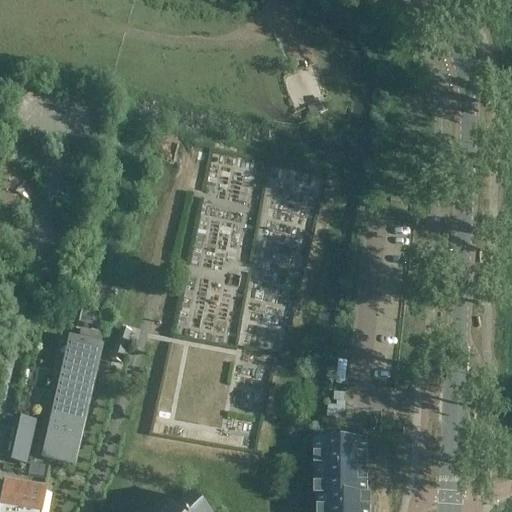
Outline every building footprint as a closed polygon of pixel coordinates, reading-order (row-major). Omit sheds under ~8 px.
[(328,109),(324,100),(314,104),(318,114),(328,109)] [(20,342),(23,329),(13,327),(10,340),(20,342)] [(121,364),(131,333),(121,330),(112,361),(121,364)] [(74,467),(102,347),(71,340),(43,460),(74,467)] [(18,412),(8,456),(30,461),(40,418),(18,412)] [(370,511),(370,498),(367,498),(367,445),(346,445),(337,445),(330,445),(313,445),(313,501),(316,501),(316,511),(370,511)] [(43,511),(47,490),(6,483),(1,511),(43,511)] [(201,511),(191,501),(179,511),(201,511)]
